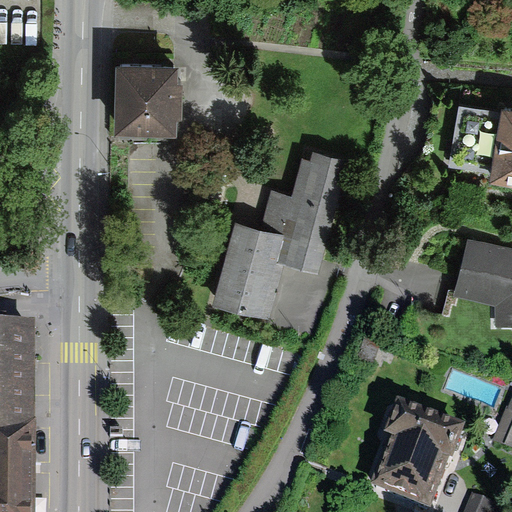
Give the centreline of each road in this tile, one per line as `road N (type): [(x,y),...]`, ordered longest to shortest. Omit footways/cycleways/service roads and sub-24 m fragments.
road 1 (residential): [(250,511),(325,364),(372,211),(417,0)]
road 2 (primary): [(82,0),(76,279)]
road 3 (primary): [(76,279),(77,511)]
